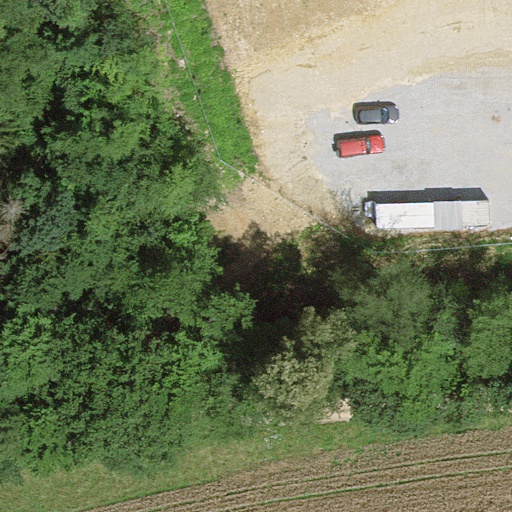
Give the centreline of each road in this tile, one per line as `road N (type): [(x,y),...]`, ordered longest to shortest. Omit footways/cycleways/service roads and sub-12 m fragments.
road 1 (track): [(511,390),(0,450)]
road 2 (track): [(62,440),(261,271)]
road 3 (track): [(248,220),(0,164)]
